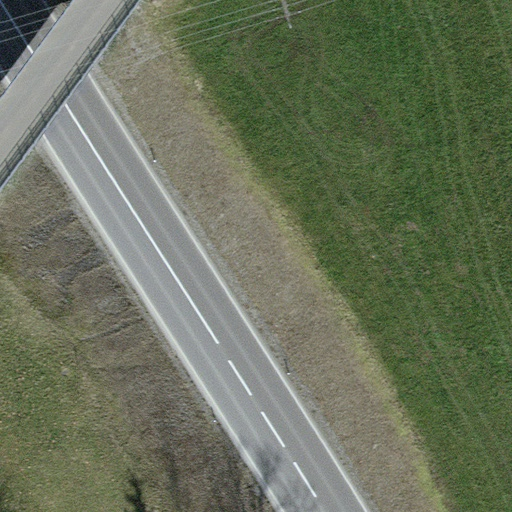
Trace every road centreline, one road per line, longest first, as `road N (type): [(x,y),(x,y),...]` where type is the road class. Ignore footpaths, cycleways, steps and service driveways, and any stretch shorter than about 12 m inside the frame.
road 1 (secondary): [(3,0),(321,511)]
road 2 (track): [(0,144),(106,0)]
